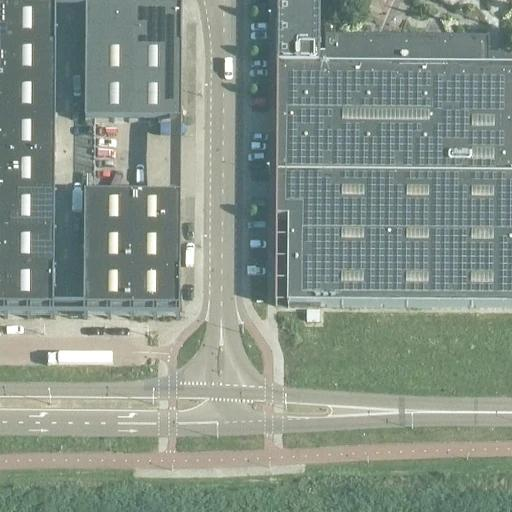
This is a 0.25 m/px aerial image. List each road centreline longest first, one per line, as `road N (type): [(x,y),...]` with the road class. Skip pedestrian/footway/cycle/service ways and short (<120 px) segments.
road 1 (unclassified): [(223,410),(228,0)]
road 2 (unknown): [(74,0),(75,354)]
road 3 (secondary): [(511,416),(223,410)]
road 4 (secondary): [(223,410),(0,410)]
road 5 (residential): [(170,355),(0,354)]
